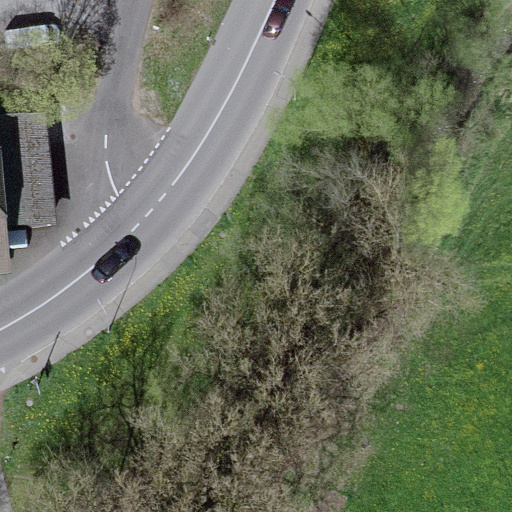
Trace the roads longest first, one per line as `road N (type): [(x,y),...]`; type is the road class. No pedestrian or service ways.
road 1 (secondary): [(272,0),(198,147),(132,229)]
road 2 (unclassified): [(132,229),(111,199),(105,122),(141,0)]
road 3 (secondary): [(132,229),(44,303),(0,326)]
